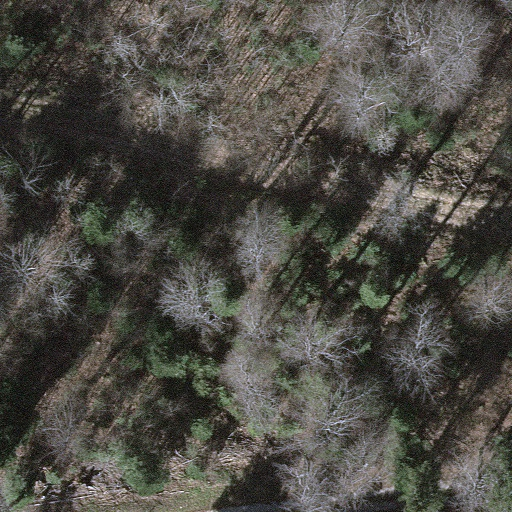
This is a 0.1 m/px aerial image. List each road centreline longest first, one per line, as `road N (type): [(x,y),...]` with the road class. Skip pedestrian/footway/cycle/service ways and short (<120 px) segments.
road 1 (track): [(511,211),(135,151),(0,115)]
road 2 (track): [(511,494),(372,511)]
